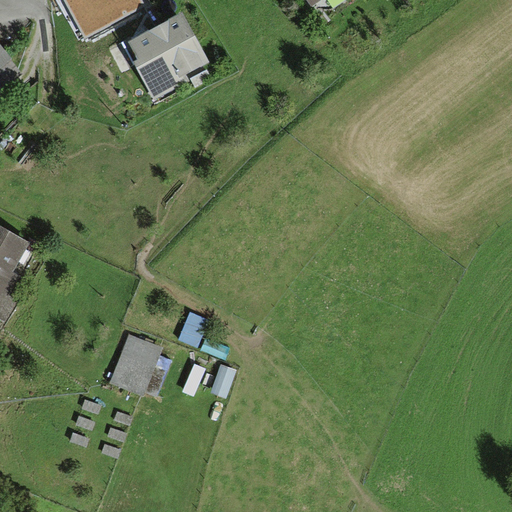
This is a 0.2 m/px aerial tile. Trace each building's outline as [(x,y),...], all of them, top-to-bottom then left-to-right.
[(63,0),(85,37),(145,4),(142,0),(63,0)] [(214,68),(183,12),(129,42),(138,58),(132,61),(154,102),(214,68)] [(0,45),(0,118),(1,117),(0,116),(0,95),(24,76),(0,45)] [(0,227),(0,319),(6,323),(18,301),(10,297),(22,276),(13,271),(29,243),(0,227)] [(163,347),(129,334),(110,383),(145,396),(163,347)]
